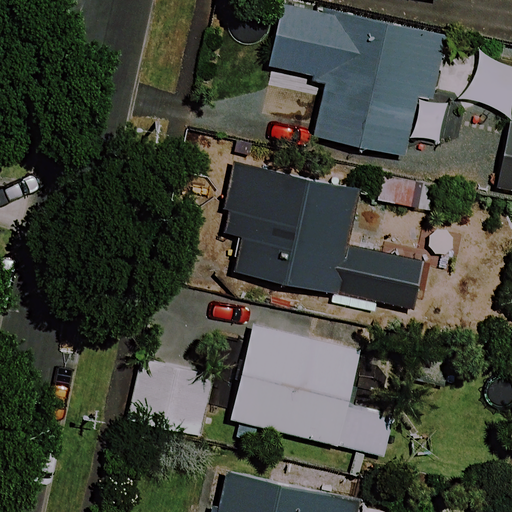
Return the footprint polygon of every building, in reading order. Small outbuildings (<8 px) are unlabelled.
[(372,0),(370,12),(434,25),(439,0),(372,0)] [(443,34),(369,18),(288,1),(274,64),(311,72),(329,89),(319,135),(404,153),(417,93),(429,96),(443,34)] [(511,134),(500,180),(511,183),(511,134)] [(346,251),(374,256),(384,203),(356,198),(359,186),(238,163),(225,233),(242,236),(236,270),(339,290),(346,251)] [(454,301),(394,295),(391,328),(451,333),(454,301)] [(366,351),(257,322),(233,416),(384,455),(395,413),(352,401),(366,351)] [(213,375),(143,357),(127,418),(198,436),(213,375)] [(357,511),(362,490),(227,461),(216,511),(357,511)]
